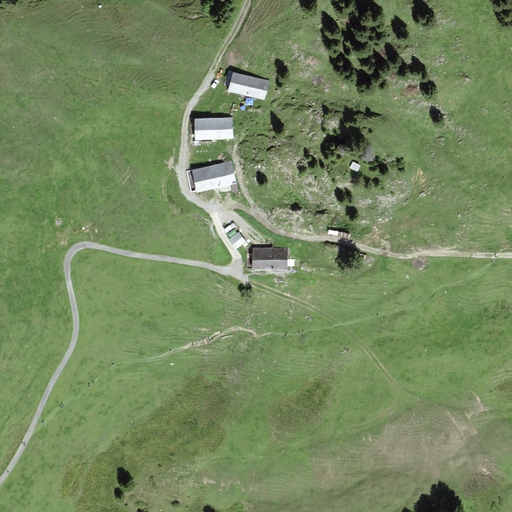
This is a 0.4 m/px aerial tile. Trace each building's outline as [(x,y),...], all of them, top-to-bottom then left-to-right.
[(270,81),(234,71),(229,91),(265,101),(270,81)] [(234,118),(197,118),(197,138),(234,138),(234,118)] [(232,162),(196,170),(201,191),(237,183),(232,162)] [(246,239),(239,231),(232,237),(238,245),(246,239)] [(289,248),(254,247),(254,269),(289,270),(289,248)]
